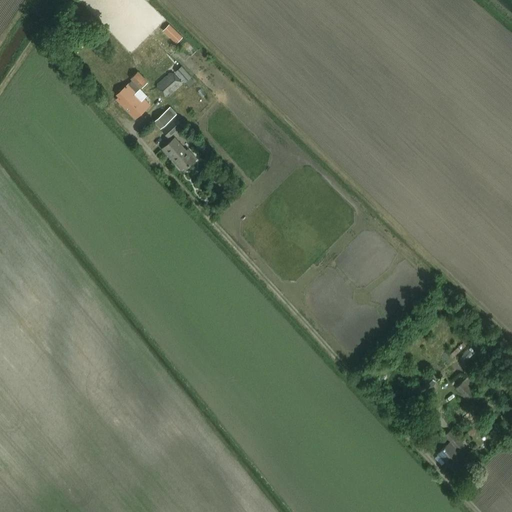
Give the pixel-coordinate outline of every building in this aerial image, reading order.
[(169,24),(163,31),(176,44),(183,37),(169,24)] [(181,67),(174,73),(184,84),(190,78),(181,67)] [(137,72),(130,79),(140,89),(147,82),(137,72)] [(173,74),(169,74),(157,84),(156,89),(164,97),(168,98),(180,87),(181,83),(173,74)] [(135,120),(151,106),(144,99),(141,102),(134,95),(137,92),(130,84),(117,96),(119,98),(116,100),(135,120)] [(161,128),(174,116),(168,110),(155,121),(161,128)] [(175,118),(161,130),(169,138),(182,126),(175,118)] [(162,149),(181,170),(185,167),(187,168),(196,159),(190,150),(188,152),(175,138),(162,149)] [(464,362),(473,354),(468,349),(460,357),(464,362)] [(414,388),(422,397),(437,382),(428,373),(414,388)] [(467,377),(455,389),(466,400),(474,392),(467,385),(471,382),(467,377)] [(511,388),(511,379),(510,377),(500,387),(506,394),(511,388)] [(468,467),(466,464),(468,462),(459,451),(465,446),(451,430),(445,435),(450,442),(436,454),(451,470),(452,469),(456,473),(458,471),(460,474),(468,467)]
